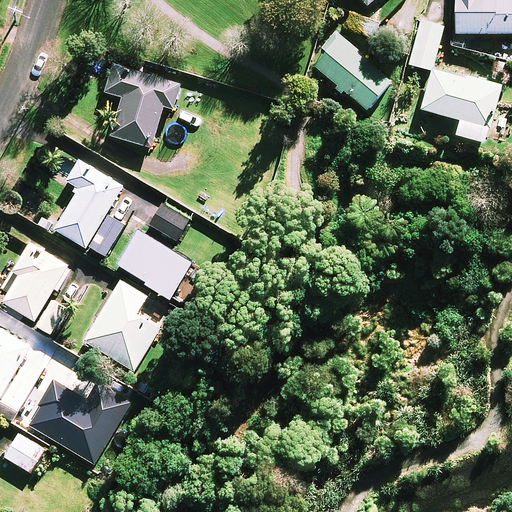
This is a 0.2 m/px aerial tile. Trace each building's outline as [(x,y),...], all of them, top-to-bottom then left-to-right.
[(379,0),(362,0),(370,9),(379,0)] [(499,0),(457,0),(457,36),(511,37),(511,1),(499,1),(499,0)] [(381,26),(362,19),(357,33),(376,40),(381,26)] [(446,29),(423,23),(411,67),(434,73),(446,29)] [(358,52),(340,37),(315,67),(370,113),(393,85),(356,55),(358,52)] [(184,85),(116,66),(108,95),(127,100),(116,139),(155,150),(166,110),(177,113),(184,85)] [(504,90),(435,72),(424,113),(493,131),(504,90)] [(276,137),(259,131),(254,149),(270,155),(276,137)] [(125,190),(86,166),(74,186),(82,191),(58,232),(107,261),(127,228),(109,217),(125,190)] [(193,220),(166,204),(152,227),(179,243),(193,220)] [(195,267),(142,234),(121,267),(174,300),(195,267)] [(73,271),(32,247),(18,271),(24,274),(6,305),(10,307),(5,314),(22,323),(26,316),(55,333),(69,309),(56,301),(73,271)] [(150,299),(124,283),(87,342),(137,373),(162,332),(139,317),(150,299)] [(0,405),(33,349),(0,329),(0,405)] [(97,381),(74,365),(65,377),(89,394),(97,381)] [(47,451),(21,435),(7,459),(33,475),(47,451)]
